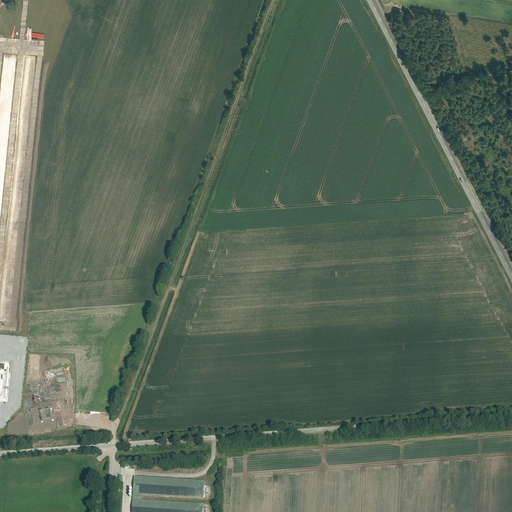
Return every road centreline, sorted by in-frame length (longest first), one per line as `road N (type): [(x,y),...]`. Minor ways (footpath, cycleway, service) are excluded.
road 1 (track): [(274,0),(111,446)]
road 2 (residential): [(111,446),(511,416)]
road 3 (secondary): [(511,278),(369,0)]
